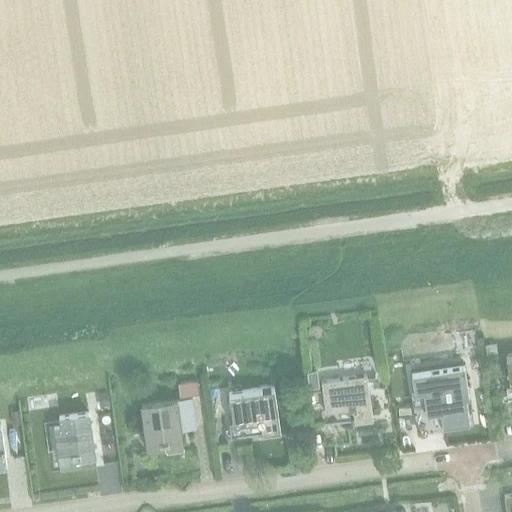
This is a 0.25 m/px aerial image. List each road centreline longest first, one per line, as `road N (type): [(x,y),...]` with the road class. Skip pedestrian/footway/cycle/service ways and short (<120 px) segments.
road 1 (unclassified): [(0,274),(511,203)]
road 2 (residential): [(79,511),(466,458)]
